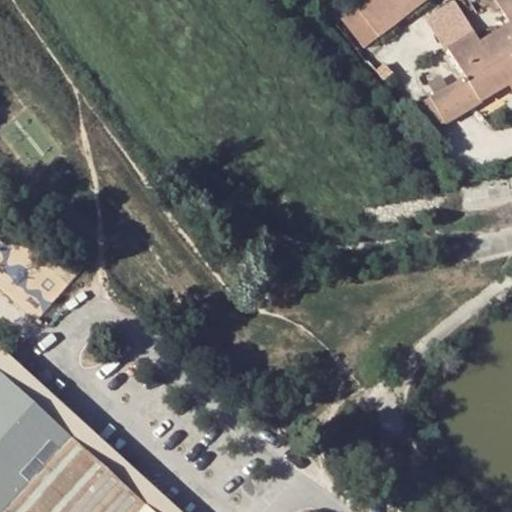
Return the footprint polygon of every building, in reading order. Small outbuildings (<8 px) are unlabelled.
[(370,49),(436,0),(368,0),(346,17),(370,49)] [(480,100),(508,83),(511,80),(511,0),(496,0),(495,1),(510,25),(481,44),(475,35),(449,50),(466,79),(432,99),(446,123),(481,102),(480,100)] [(420,51),(405,33),(373,60),(388,78),(420,51)] [(0,511),(0,374),(150,511),(179,511),(10,358),(0,349),(0,511)] [(0,511),(150,511),(0,374),(0,511)]
